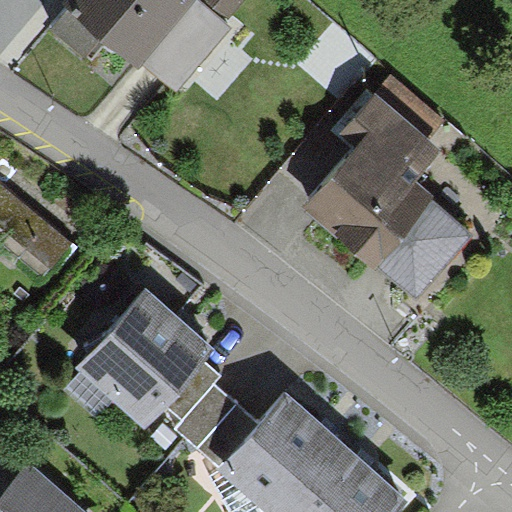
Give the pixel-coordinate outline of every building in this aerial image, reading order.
[(220,5),(213,0),(66,0),(66,1),(164,77),(220,5)] [(470,165),(393,91),(292,195),(369,269),(470,165)] [(206,323),(140,273),(76,357),(141,407),(206,323)] [(370,511),(405,471),(287,373),(214,461),(275,511),(370,511)] [(99,511),(26,451),(0,482),(0,511),(99,511)]
